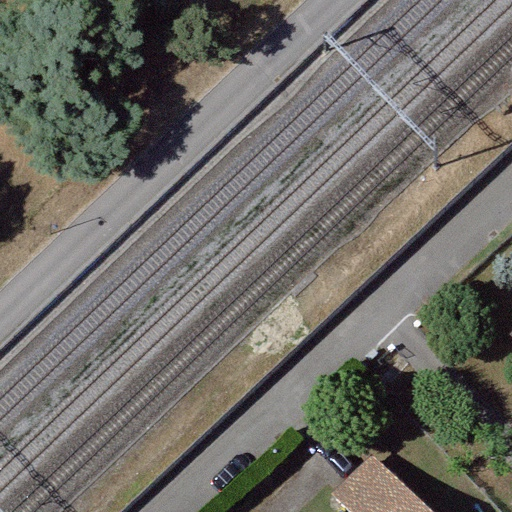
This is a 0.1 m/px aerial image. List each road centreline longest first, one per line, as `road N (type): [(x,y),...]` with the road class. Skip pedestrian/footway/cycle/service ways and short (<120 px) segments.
road 1 (residential): [(163,511),(511,182)]
road 2 (residential): [(0,319),(335,0)]
